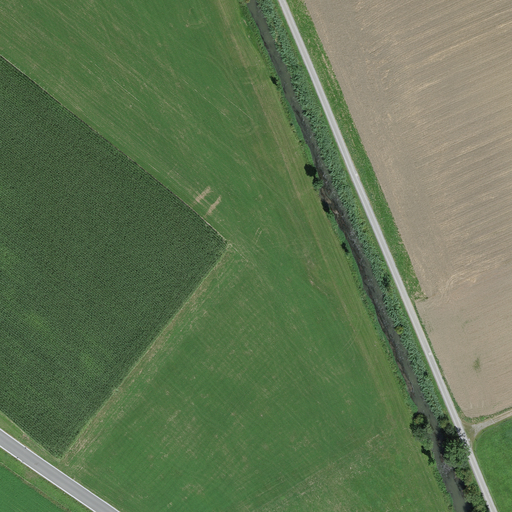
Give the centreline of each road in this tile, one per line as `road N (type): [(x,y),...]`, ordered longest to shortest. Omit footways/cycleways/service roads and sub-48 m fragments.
road 1 (track): [(493,511),(285,0)]
road 2 (tertiary): [(108,511),(0,437)]
